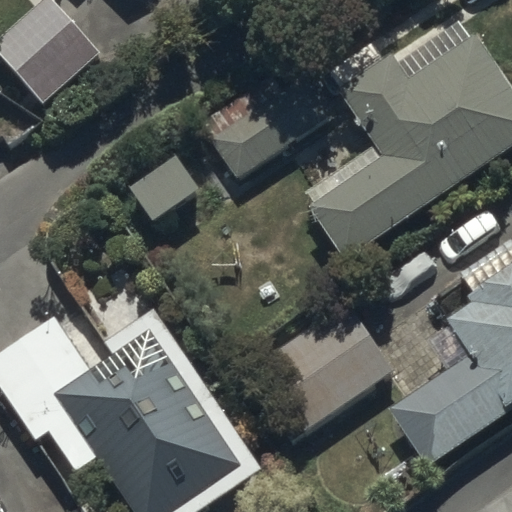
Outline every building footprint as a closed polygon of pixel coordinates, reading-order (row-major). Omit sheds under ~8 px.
[(104,57),(53,0),(44,0),(0,39),(0,57),(45,109),(104,57)] [(351,265),(511,152),(511,85),(482,40),(476,44),(462,25),(402,67),(394,56),(340,93),(388,162),(315,213),(351,265)] [(236,182),(331,119),(304,78),(209,141),(236,182)] [(157,229),(203,196),(180,164),(134,198),(157,229)] [(511,249),(463,283),(469,291),(441,311),(474,360),(393,415),(432,473),(511,418),(511,249)] [(397,377),(348,307),(244,376),(295,448),(397,377)] [(57,320),(0,359),(0,388),(38,447),(53,437),(78,476),(101,461),(133,511),(208,511),(265,475),(160,315),(109,348),(116,359),(93,375),(57,320)]
